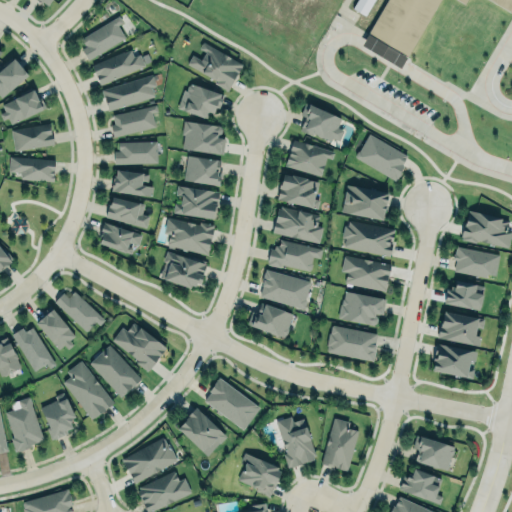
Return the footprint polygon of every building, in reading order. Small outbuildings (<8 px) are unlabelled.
[(365,32),(384,0),(511,0),(511,5),(509,11),(490,0),(465,0),(464,3),(458,0),(439,0),(407,56),(365,32)] [(122,22),(118,16),(79,37),(84,46),(80,48),(87,59),(125,38),(117,25),(122,22)] [(241,63),(202,41),(198,47),(204,51),(200,59),(191,54),(185,63),(214,79),(212,82),(226,89),(241,63)] [(90,64),(123,50),(123,52),(130,49),(133,56),(138,53),(140,55),(147,52),(150,60),(143,63),(144,65),(99,84),(90,64)] [(0,95),(0,69),(13,58),(27,74),(1,97),(0,95)] [(100,88),(103,96),(107,109),(153,95),(150,86),(155,85),(151,73),(100,88)] [(176,107),(206,118),(208,111),(212,113),(215,106),(218,108),(221,98),(218,96),(219,93),(190,82),(189,84),(187,84),(186,88),(187,91),(184,99),(179,97),(176,107)] [(1,104),(33,88),(38,98),(40,97),(45,107),(10,123),(7,117),(2,119),(0,115),(0,112),(4,110),(1,104)] [(305,102),(340,118),(336,127),(342,129),(338,140),(332,137),(330,140),(313,133),(312,135),(299,129),(304,117),(299,114),(305,102)] [(158,126),(153,105),(109,114),(113,136),(158,126)] [(218,125),(221,128),(220,133),(225,138),(222,155),(179,148),(182,135),(180,134),(182,119),(218,125)] [(10,129),(13,149),(53,143),(51,131),(50,131),(48,123),(10,129)] [(368,133),(406,155),(401,165),(403,166),(395,180),(355,157),(354,155),(356,151),(358,150),(368,133)] [(292,138),(284,165),(319,175),(325,156),(331,158),(333,150),(292,138)] [(117,141),(155,140),(156,162),(113,163),(113,150),(118,150),(117,141)] [(219,159),(217,174),(219,176),(218,186),(182,179),(186,154),(219,159)] [(9,155),(54,159),(53,172),(52,172),(52,175),(53,175),(53,180),(20,178),(20,172),(7,171),(9,155)] [(111,190),(111,184),(113,175),(115,175),(116,169),(148,173),(146,185),(152,186),(151,195),(144,195),(140,194),(139,194),(130,193),(117,191),(111,190)] [(276,198),(278,188),(277,188),(279,181),(281,181),(282,173),(290,176),(290,174),(306,178),(306,179),(318,181),(315,191),(320,192),(316,208),(276,198)] [(383,219),(387,191),(345,184),(340,212),(383,219)] [(173,213),(214,218),(217,190),(176,185),(173,213)] [(105,215),(145,227),(148,215),(141,213),(144,203),(139,202),(139,203),(112,196),(110,204),(109,204),(108,207),(107,208),(105,215)] [(279,206),(280,205),(315,213),(313,223),(323,225),(318,243),(270,232),(275,212),(276,212),(277,208),(282,209),(279,206)] [(469,210),(508,220),(505,230),(511,231),(507,247),(476,239),(475,242),(461,238),(462,236),(460,236),(464,222),(465,223),(469,210)] [(166,216),(162,232),(168,234),(165,244),(167,244),(166,246),(172,248),(173,246),(206,254),(212,227),(211,227),(212,224),(198,221),(198,224),(166,216)] [(393,229),(347,219),(347,225),(343,224),(341,236),(345,237),(343,246),(389,255),(393,229)] [(141,234),(138,244),(129,241),(127,246),(132,247),(131,254),(125,252),(124,252),(115,249),(114,248),(98,242),(100,238),(101,235),(99,233),(101,226),(103,220),(141,234)] [(280,239),(322,248),(320,258),(312,256),(309,270),(279,263),(279,267),(265,264),(269,248),(273,249),(273,244),(278,245),(280,239)] [(455,245),(499,254),(495,275),(486,274),(485,277),(453,270),(455,260),(452,258),(453,253),(454,253),(455,245)] [(0,248),(2,246),(12,258),(10,260),(11,261),(0,270),(0,248)] [(206,260),(205,262),(205,266),(202,273),(202,279),(199,283),(196,282),(195,286),(191,285),(190,288),(163,278),(158,276),(161,268),(165,269),(168,262),(163,260),(167,249),(206,260)] [(342,254),(339,270),(346,272),(344,281),(384,290),(390,264),(342,254)] [(257,296),(302,308),(310,281),(265,268),(257,296)] [(445,288),(442,303),(469,308),(470,308),(479,310),(483,285),(454,280),(453,286),(450,285),(449,289),(445,288)] [(344,290),(382,298),(382,299),(384,299),(382,314),(374,313),(373,314),(376,318),(375,322),(372,325),(336,317),(339,304),(340,304),(341,298),(342,298),(344,290)] [(67,297),(62,292),(53,301),(87,332),(101,316),(73,291),(67,297)] [(260,300),(293,312),(287,327),(288,329),(286,334),(285,335),(284,337),(249,325),(246,323),(251,310),(256,311),(260,300)] [(75,337),(51,308),(35,322),(59,351),(75,337)] [(443,309),(484,318),(482,328),(477,327),(475,335),(480,336),(478,345),(437,337),(443,309)] [(111,339),(134,357),(133,358),(136,361),(135,361),(146,370),(148,368),(149,368),(165,346),(132,321),(126,330),(121,326),(111,339)] [(375,333),(332,324),(330,325),(329,332),(328,332),(324,344),(326,345),(325,349),(327,351),(371,361),(372,357),(373,357),(375,348),(374,348),(375,344),(373,344),(375,333)] [(10,333),(33,370),(45,363),(48,367),(54,363),(31,326),(24,330),(21,326),(10,333)] [(0,375),(2,375),(4,375),(7,373),(7,372),(20,366),(16,358),(17,357),(14,351),(13,351),(5,336),(0,338),(0,375)] [(141,378),(109,343),(88,362),(120,397),(129,388),(128,387),(130,386),(131,387),(141,378)] [(436,343),(433,358),(432,361),(433,361),(431,370),(471,378),(473,368),(468,367),(469,360),(474,360),(476,351),(436,343)] [(78,358),(111,400),(89,417),(60,381),(68,374),(64,369),(78,358)] [(217,377),(258,407),(242,430),(202,400),(204,398),(209,391),(207,391),(217,377)] [(47,428),(49,427),(40,407),(56,399),(54,395),(63,391),(75,417),(72,417),(69,423),(72,428),(66,430),(67,432),(63,434),(58,437),(57,437),(54,438),(53,437),(51,438),(47,428)] [(43,441),(29,396),(10,402),(12,409),(3,411),(15,450),(43,441)] [(178,428),(188,417),(186,415),(195,406),(227,436),(219,444),(218,443),(206,455),(178,428)] [(286,466),(289,465),(290,466),(313,458),(312,455),(314,454),(302,417),(291,421),(289,415),(274,421),(280,439),(283,449),(284,449),(285,452),(282,453),(286,466)] [(320,462),(333,417),(347,421),(345,429),(346,429),(347,428),(357,430),(345,470),(320,462)] [(412,445),(416,432),(419,433),(419,431),(446,440),(454,444),(453,446),(453,448),(452,451),(451,453),(446,468),(420,459),(419,459),(413,457),(416,450),(417,446),(412,445)] [(134,483),(176,460),(162,436),(120,459),(134,483)] [(239,462),(243,463),(236,480),(270,494),(281,468),(243,453),(239,462)] [(397,486),(438,502),(442,494),(435,491),(441,476),(432,473),(433,472),(414,465),(411,471),(408,470),(406,474),(402,472),(397,486)] [(147,511),(136,490),(139,488),(138,486),(173,470),(178,480),(184,477),(191,492),(147,511)] [(20,501),(23,511),(72,511),(66,488),(20,501)] [(386,511),(389,506),(390,507),(392,502),(394,503),(398,493),(438,511),(386,511)] [(233,511),(241,509),(251,507),(250,503),(258,501),(264,500),(266,511),(233,511)]
